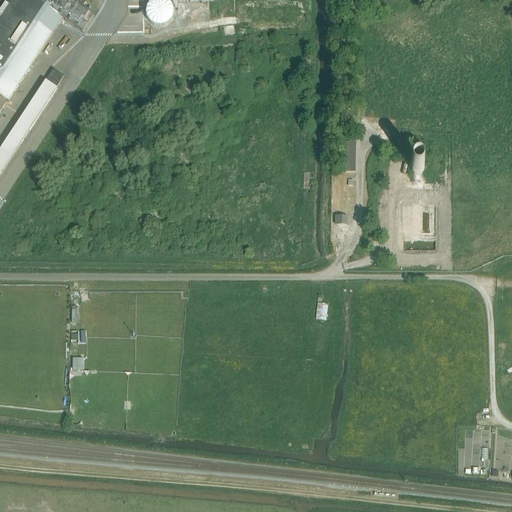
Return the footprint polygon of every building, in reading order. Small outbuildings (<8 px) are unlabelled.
[(0,0),(0,115),(63,19),(83,32),(94,16),(83,8),(87,2),(84,0),(80,0),(77,5),(70,0),(0,0)] [(172,8),(172,7),(171,6),(170,5),(169,4),(168,3),(167,2),(166,2),(165,1),(163,0),(162,0),(161,0),(159,0),(158,0),(156,0),(155,1),(154,1),(152,2),(151,3),(150,4),(149,5),(148,6),(148,8),(147,9),(147,10),(146,12),(146,13),(146,15),(146,16),(147,17),(147,19),(148,20),(148,21),(149,23),(150,24),(151,25),(153,25),(154,26),(155,27),(157,27),(158,27),(160,27),(161,27),(162,27),(164,27),(165,26),(166,26),(168,25),(169,24),(170,23),(171,22),(172,21),(172,19),(173,18),(173,17),(173,15),(174,14),(173,12),(173,11),(173,10),(172,8)] [(0,177),(58,90),(46,82),(0,152),(0,177)] [(348,141),(347,171),(357,171),(358,142),(348,141)] [(403,194),(403,248),(438,248),(437,234),(432,234),(432,236),(424,236),(424,194),(403,194)] [(347,218),(336,218),(336,228),(347,228),(347,218)] [(324,321),(326,321),(328,305),(318,303),(316,320),(317,320),(324,321)] [(74,357),(74,370),(85,370),(85,357),(74,357)]
